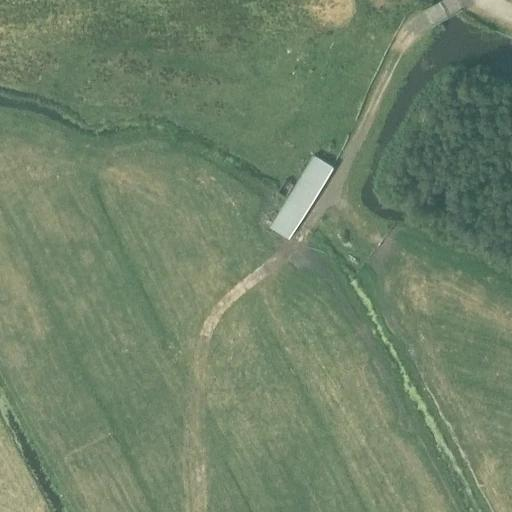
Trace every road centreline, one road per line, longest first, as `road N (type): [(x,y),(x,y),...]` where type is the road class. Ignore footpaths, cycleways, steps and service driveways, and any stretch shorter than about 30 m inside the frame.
road 1 (track): [(200,511),(208,334),(219,311),(281,258),(338,179)]
road 2 (track): [(338,179),(414,29),(467,0)]
